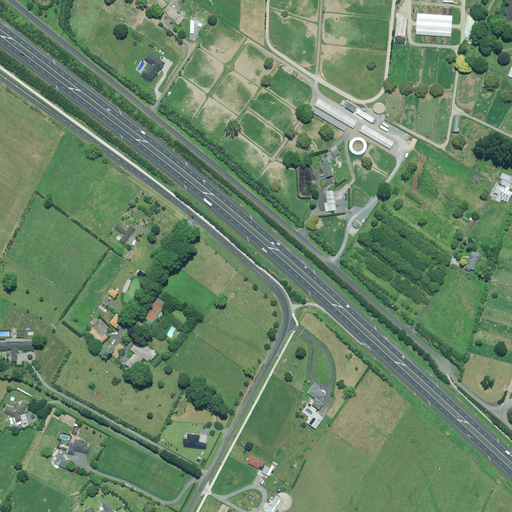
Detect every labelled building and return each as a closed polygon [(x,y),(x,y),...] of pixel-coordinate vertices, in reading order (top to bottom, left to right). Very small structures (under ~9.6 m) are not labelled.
[(163,0),(158,0),(156,2),(162,9),(168,5),(163,0)] [(171,8),(166,15),(175,21),(174,22),(179,26),(185,18),(171,8)] [(453,16),(417,13),(416,35),(452,37),(453,16)] [(294,70),(291,74),(296,78),(299,74),(294,70)] [(319,98),(315,106),(354,129),(358,121),(319,98)] [(362,113),(363,112),(360,110),(358,113),(367,119),(369,117),(362,113)] [(395,143),(364,125),(360,132),(391,150),(395,143)] [(338,148),(333,151),(336,156),(341,153),(338,148)] [(331,164),(329,158),(324,160),(325,162),(319,164),(322,173),(324,172),(326,178),(334,175),(330,164),(331,164)] [(503,180),(511,184),(511,176),(503,173),(500,179),(503,180)] [(502,185),(511,188),(511,185),(511,184),(503,180),(501,184),(502,185)] [(502,185),(501,187),(498,186),(495,193),(498,195),(496,201),(500,202),(501,200),(508,203),(511,193),(511,191),(511,192),(509,191),(511,188),(502,185)] [(337,210),(334,191),(326,192),(327,203),(325,203),(326,212),(337,210)] [(127,231),(118,224),(115,228),(124,235),(122,238),(119,236),(116,239),(125,245),(136,230),(131,226),(127,231)] [(472,251),(470,258),(471,259),(469,263),(467,263),(465,269),(474,273),(478,263),(480,261),(482,259),(478,251),(475,252),(472,251)] [(119,292),(113,289),(109,295),(115,298),(119,292)] [(125,319),(118,313),(110,323),(117,329),(125,319)] [(102,337),(94,329),(90,333),(101,345),(108,338),(105,334),(102,337)] [(32,351),(32,341),(23,341),(23,342),(0,341),(0,351),(7,351),(7,349),(12,350),(12,353),(11,353),(11,362),(17,362),(17,359),(18,359),(18,353),(20,353),(20,350),(23,350),(23,351),(32,351)] [(155,353),(156,352),(153,349),(146,342),(125,364),(132,371),(144,359),(147,362),(150,360),(151,361),(157,355),(155,353)] [(120,353),(125,348),(120,344),(111,353),(117,359),(121,354),(120,353)] [(307,393),(316,399),(312,405),(319,410),(324,404),(322,403),(327,396),(322,392),(323,391),(319,388),(320,386),(315,382),(307,393)] [(14,417),(17,423),(18,422),(18,424),(22,423),(21,421),(23,421),(20,415),(23,414),(25,412),(29,404),(24,401),(20,407),(18,403),(15,404),(13,405),(14,408),(13,408),(7,406),(4,412),(14,417)] [(324,418),(315,412),(307,423),(316,429),(324,418)] [(206,443),(207,435),(185,432),(183,446),(207,449),(208,443),(206,443)] [(85,442),(85,441),(79,439),(79,440),(76,439),(75,444),(71,443),(68,453),(74,455),(75,450),(87,454),(89,447),(87,446),(88,443),(85,442)] [(251,456),(248,461),(249,461),(248,463),(259,469),(260,466),(262,467),(265,463),(251,456)] [(70,464),(62,460),(59,465),(67,469),(70,464)] [(271,468),(265,466),(262,473),(269,476),(271,471),(270,471),(271,468)] [(282,499),(276,495),(274,498),(272,497),(270,499),(272,500),(269,504),(267,503),(263,508),(265,510),(264,511),(271,511),(274,507),(276,508),(282,499)] [(114,511),(109,503),(101,507),(103,511),(100,511),(92,511),(91,508),(85,511),(114,511)]
